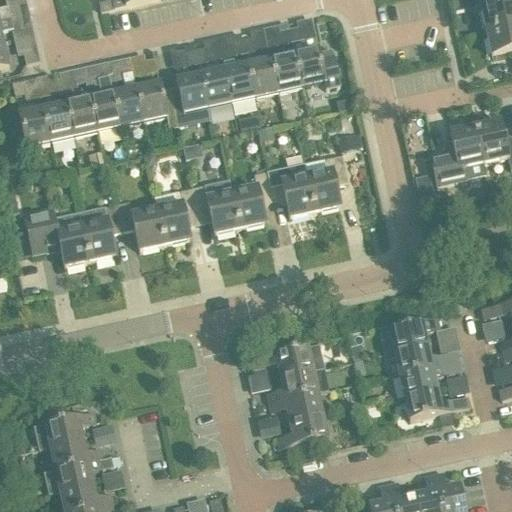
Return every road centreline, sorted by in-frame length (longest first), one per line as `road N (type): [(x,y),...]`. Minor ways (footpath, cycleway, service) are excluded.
road 1 (residential): [(204,313),(382,275),(403,249),(403,204),(384,115)]
road 2 (residential): [(331,0),(58,59),(46,0)]
road 3 (residential): [(248,499),(492,444)]
road 4 (residential): [(0,360),(204,313)]
road 5 (residential): [(248,499),(204,313)]
road 6 (residential): [(464,314),(492,444)]
road 7 (residential): [(384,115),(511,88)]
